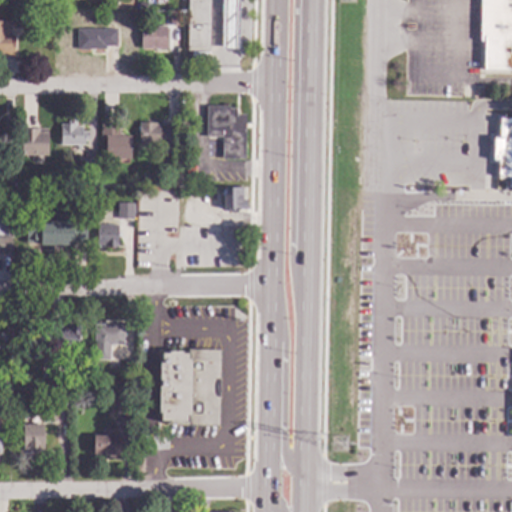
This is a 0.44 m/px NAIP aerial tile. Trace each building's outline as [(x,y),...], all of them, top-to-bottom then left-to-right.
[(208,0),(208,50),(186,49),(186,0),(208,0)] [(238,0),(238,48),(221,48),(221,0),(238,0)] [(511,0),(511,69),(483,69),(483,41),(476,41),(476,0),(511,0)] [(179,24),(169,24),(169,10),(179,10),(179,24)] [(0,19),(10,20),(9,38),(14,38),(13,54),(0,53),(0,19)] [(165,49),(140,48),(140,25),(166,26),(165,49)] [(116,46),(105,46),(105,48),(77,49),(76,29),(116,29),(116,46)] [(228,107),(236,107),(236,114),(245,114),(244,159),(222,159),(222,137),(205,137),(206,105),(228,106),(228,107)] [(511,115),(511,184),(507,184),(507,177),(497,176),(497,161),(492,161),(493,136),(495,136),(496,115),(511,115)] [(14,130),(4,130),(4,116),(14,116),(14,130)] [(75,126),(81,126),(81,131),(87,131),(87,140),(84,140),(84,144),(80,144),(80,149),(76,148),(76,145),(59,144),(60,123),(68,123),(68,120),(76,120),(75,126)] [(155,122),(155,124),(174,125),(173,144),(139,143),(139,122),(155,122)] [(119,135),(130,135),(130,158),(105,158),(105,139),(100,139),(100,123),(119,124),(119,135)] [(38,127),(38,132),(48,132),(47,153),(20,152),(21,127),(38,127)] [(94,175),(83,174),(84,159),(94,159),(94,175)] [(242,198),(245,197),(246,208),(238,209),(238,211),(230,211),(230,209),(223,209),(223,194),(225,194),(225,186),(241,186),(242,198)] [(116,219),(132,219),(132,204),(117,203),(116,219)] [(85,243),(24,242),(25,214),(41,214),(41,222),(70,222),(70,215),(86,215),(85,243)] [(133,216),(132,231),(117,231),(117,247),(103,246),(103,244),(96,244),(97,224),(117,225),(117,220),(124,221),(124,216),(133,216)] [(392,236),(414,236),(415,222),(393,221),(392,236)] [(10,252),(0,252),(0,237),(10,237),(10,252)] [(79,323),(78,348),(70,348),(70,353),(64,353),(65,348),(59,348),(60,325),(66,325),(66,323),(79,323)] [(124,324),(123,345),(109,344),(109,359),(93,359),(94,323),(124,324)] [(218,426),(185,425),(185,424),(166,424),(166,421),(160,421),(160,412),(158,412),(159,361),(160,361),(160,352),(168,352),(168,350),(182,351),(182,353),(187,353),(187,349),(220,350),(218,426)] [(65,388),(49,388),(49,372),(54,372),(65,372),(65,388)] [(8,388),(0,388),(0,378),(8,378),(8,388)] [(131,390),(130,405),(114,405),(114,390),(131,390)] [(65,405),(51,405),(51,391),(65,391),(65,405)] [(43,452),(22,453),(21,424),(42,423),(43,452)] [(118,454),(91,454),(92,434),(119,434),(118,454)]
